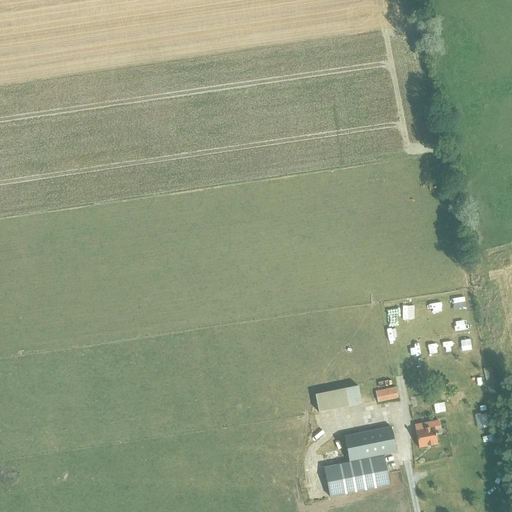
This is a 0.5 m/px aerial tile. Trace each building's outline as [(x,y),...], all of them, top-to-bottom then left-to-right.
[(479,367),(469,370),(473,382),(483,379),(479,367)] [(375,391),(378,403),(397,399),(395,387),(375,391)] [(313,395),(316,413),(346,408),(346,407),(355,405),(354,398),(345,400),(343,389),(313,395)] [(480,427),(492,426),(491,411),(479,412),(480,427)] [(439,421),(415,426),(419,448),(438,444),(435,433),(441,432),(440,426),(439,421)] [(344,437),(349,462),(349,463),(324,468),(330,498),(390,486),(383,455),(396,452),(391,427),(344,437)] [(461,436),(453,438),(455,450),(463,448),(461,436)] [(489,447),(498,447),(498,436),(488,436),(489,447)] [(507,461),(498,461),(498,470),(500,470),(500,477),(508,477),(507,461)] [(401,471),(393,471),(393,481),(402,481),(401,471)]
